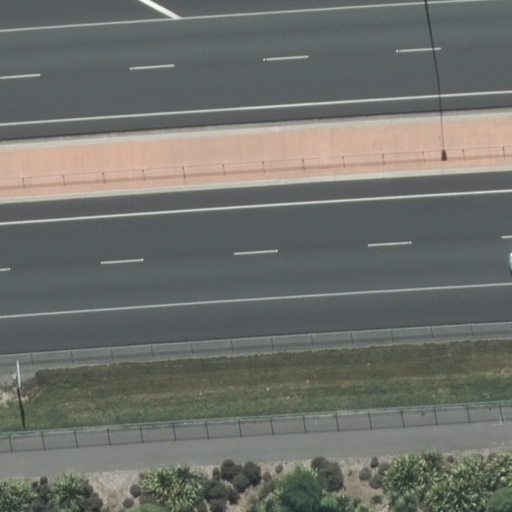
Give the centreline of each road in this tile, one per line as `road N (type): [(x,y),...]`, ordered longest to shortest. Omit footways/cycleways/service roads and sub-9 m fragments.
road 1 (motorway): [(0,78),(511,44)]
road 2 (motorway): [(511,237),(0,270)]
